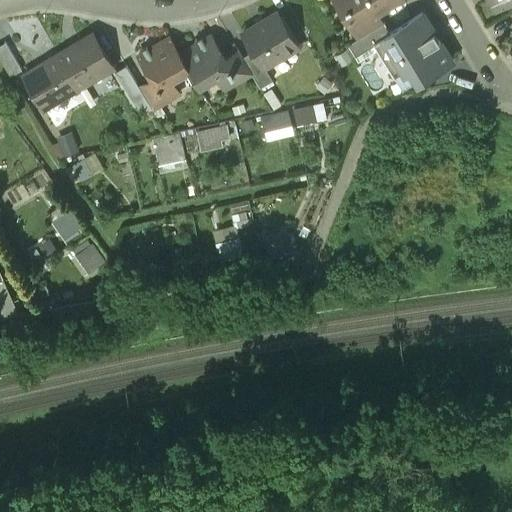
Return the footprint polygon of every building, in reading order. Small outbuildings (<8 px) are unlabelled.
[(335,0),(351,27),(378,11),(396,0),(335,0)] [(253,49),(263,67),(264,66),(298,46),(277,11),(242,33),(253,49)] [(357,38),(384,21),(378,11),(351,27),(357,38)] [(391,32),(374,43),(375,45),(394,77),(410,67),(418,80),(451,61),(422,13),(391,32)] [(374,43),(391,32),(384,21),(357,38),(349,43),(355,56),(375,45),(374,43)] [(78,87),(113,66),(94,33),(59,54),(78,87)] [(234,70),(225,56),(212,35),(207,38),(202,35),(196,38),(196,45),(197,47),(181,56),(189,70),(199,86),(215,76),(217,80),(230,73),(234,80),(237,78),(233,71),(234,70)] [(0,44),(0,57),(10,75),(23,68),(6,40),(0,44)] [(189,70),(181,56),(173,42),(157,53),(155,49),(149,45),(142,48),(143,54),(138,57),(151,78),(160,93),(162,91),(175,83),(173,79),(189,70)] [(251,73),(241,55),(238,49),(225,56),(234,70),(233,71),(237,78),(239,81),(251,73)] [(273,80),(264,66),(263,67),(253,49),(241,55),(251,73),(260,88),(273,80)] [(78,87),(59,54),(25,75),(44,107),(78,87)] [(126,65),(114,71),(132,102),(144,95),(126,65)] [(160,93),(151,78),(139,85),(153,110),(167,101),(162,91),(160,93)] [(293,132),(292,124),(326,117),(322,101),(264,113),(269,137),(293,132)] [(225,122),(194,131),(199,148),(230,140),(225,122)] [(181,131),(151,136),(156,167),(186,162),(181,131)] [(51,218),(63,241),(82,231),(70,208),(51,218)] [(87,237),(70,248),(83,266),(100,255),(87,237)] [(0,319),(14,314),(0,278),(0,319)]
